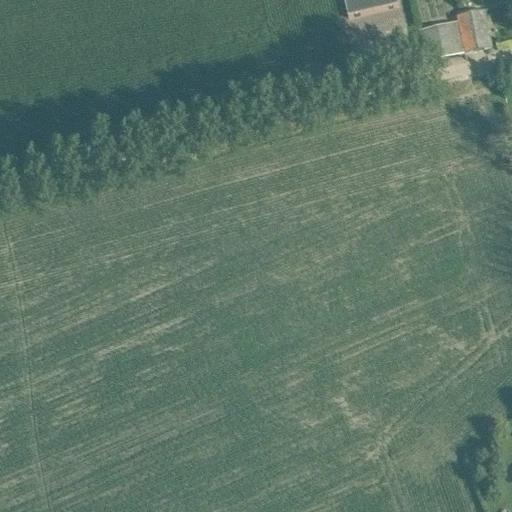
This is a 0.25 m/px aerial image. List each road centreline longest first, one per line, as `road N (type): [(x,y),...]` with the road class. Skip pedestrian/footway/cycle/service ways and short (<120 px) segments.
road 1 (track): [(0,198),(381,91)]
road 2 (unclassified): [(381,91),(511,57)]
